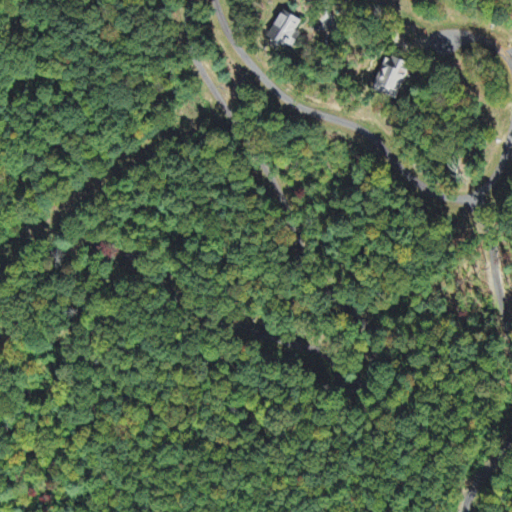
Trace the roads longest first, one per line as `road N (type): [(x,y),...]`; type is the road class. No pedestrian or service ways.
road 1 (residential): [(191,0),(188,30),(207,80),(279,194),(312,268),(367,330),(365,375),(351,384),(340,380),(311,350),(194,310),(135,258),(56,244),(0,194)]
road 2 (residential): [(511,131),(482,189),(459,199),(435,194),(357,127),(301,109),(267,82),(242,56),(214,0)]
